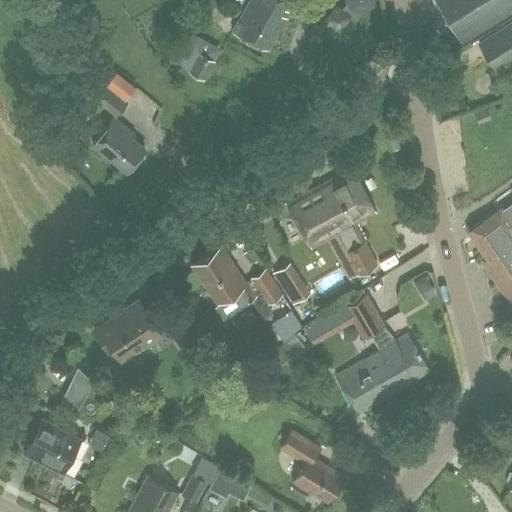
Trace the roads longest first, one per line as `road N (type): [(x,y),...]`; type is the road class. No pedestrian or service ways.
road 1 (residential): [(0,389),(34,326),(69,288),(376,86),(411,72)]
road 2 (residential): [(480,384),(411,72)]
road 3 (residential): [(383,511),(471,411),(480,384)]
